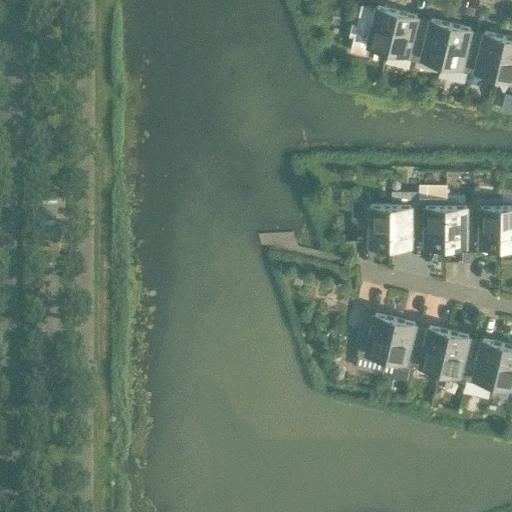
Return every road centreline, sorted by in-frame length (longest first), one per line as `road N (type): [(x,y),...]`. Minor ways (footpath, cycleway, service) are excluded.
road 1 (unclassified): [(9,511),(11,0)]
road 2 (residential): [(511,308),(368,270)]
